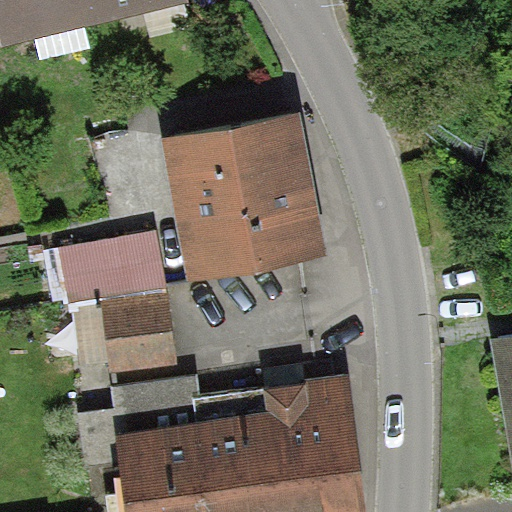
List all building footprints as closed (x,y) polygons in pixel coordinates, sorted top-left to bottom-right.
[(0,0),(0,49),(184,9),(181,0),(0,0)] [(291,102),(168,125),(193,266),(317,244),(291,102)] [(155,222),(45,244),(57,303),(166,281),(155,222)] [(173,310),(104,317),(110,377),(178,371),(173,310)] [(511,332),(496,335),(511,418),(511,332)] [(196,382),(112,390),(115,416),(73,420),(79,471),(118,467),(121,497),(109,498),(110,511),(367,511),(354,385),(198,401),(196,382)]
